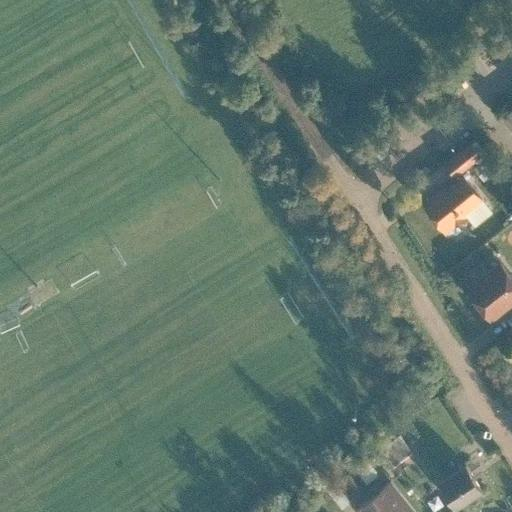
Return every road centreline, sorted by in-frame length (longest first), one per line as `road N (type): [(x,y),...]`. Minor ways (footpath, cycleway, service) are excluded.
road 1 (residential): [(511,448),(348,183)]
road 2 (track): [(221,0),(348,183)]
